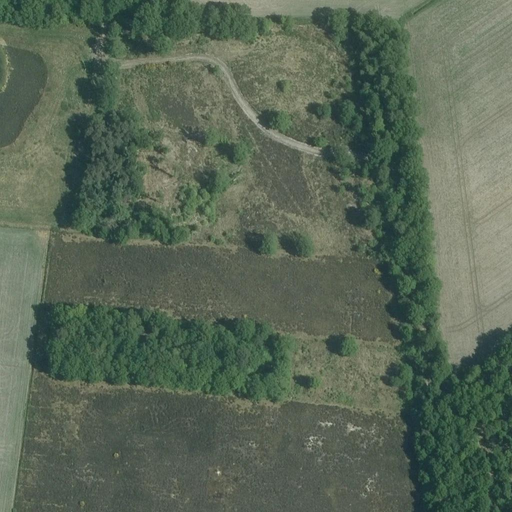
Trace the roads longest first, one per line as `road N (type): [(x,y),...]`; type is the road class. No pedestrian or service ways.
road 1 (track): [(428,390),(393,166),(269,129),(242,107),(223,71)]
road 2 (track): [(91,58),(223,71)]
road 3 (track): [(446,511),(428,390)]
